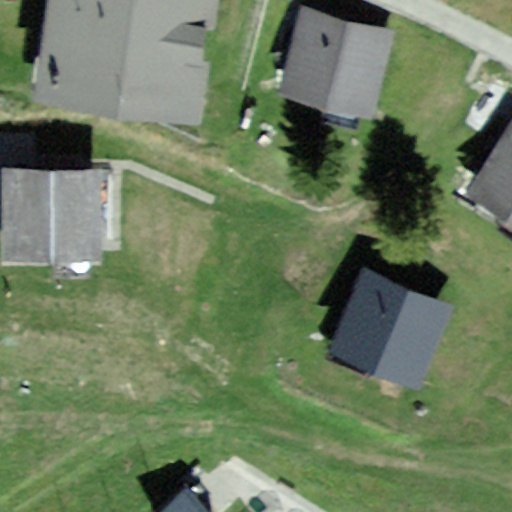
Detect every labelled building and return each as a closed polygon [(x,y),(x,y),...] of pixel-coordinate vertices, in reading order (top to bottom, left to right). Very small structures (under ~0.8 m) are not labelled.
[(214,0),(50,0),(37,90),(197,114),(214,0)] [(400,30),(307,7),(286,90),(379,113),(400,30)] [(511,120),(468,190),(511,217),(511,120)] [(98,171),(6,168),(3,252),(95,255),(98,171)] [(450,305),(364,269),(330,348),(416,384),(450,305)] [(210,511),(187,486),(158,511),(210,511)]
